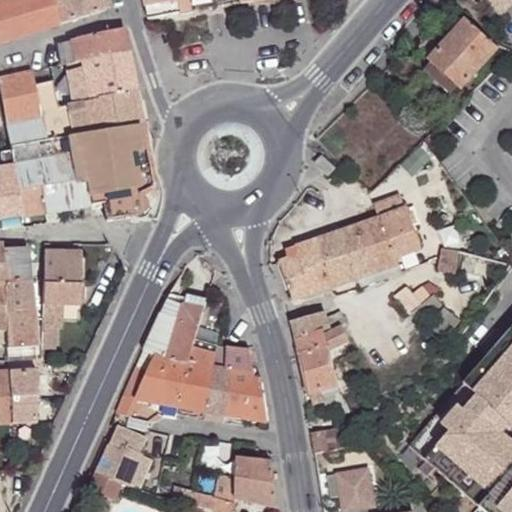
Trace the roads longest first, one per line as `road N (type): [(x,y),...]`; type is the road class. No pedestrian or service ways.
road 1 (secondary): [(45,511),(158,257)]
road 2 (residential): [(158,257),(107,229),(0,234)]
road 3 (unclassified): [(130,8),(0,52)]
road 4 (unclassified): [(290,440),(155,425)]
road 5 (residential): [(130,8),(164,112),(180,126)]
road 6 (secondary): [(262,314),(290,440)]
